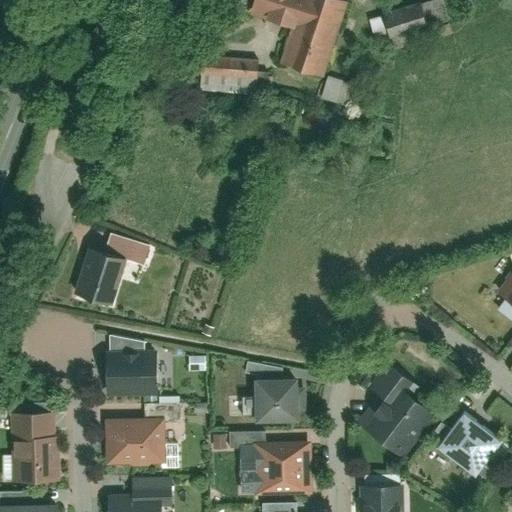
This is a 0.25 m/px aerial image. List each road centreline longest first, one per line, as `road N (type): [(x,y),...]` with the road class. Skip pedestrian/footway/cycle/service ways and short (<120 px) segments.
road 1 (residential): [(511,384),(423,316),(375,314),(360,327),(341,373),(341,511)]
road 2 (unknown): [(187,0),(64,163)]
road 3 (residential): [(52,331),(69,388),(76,511)]
road 4 (residential): [(0,323),(64,163)]
road 5 (secondary): [(65,0),(0,155)]
